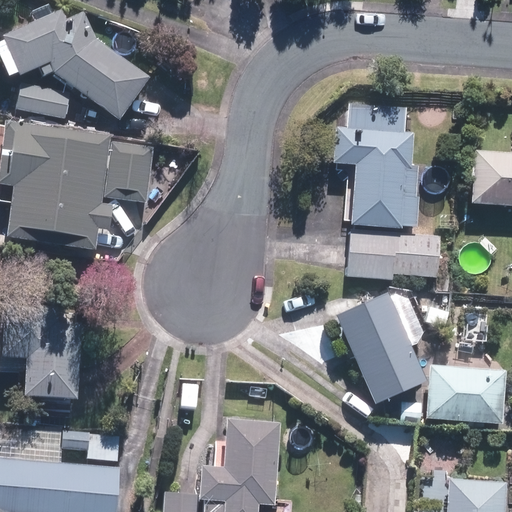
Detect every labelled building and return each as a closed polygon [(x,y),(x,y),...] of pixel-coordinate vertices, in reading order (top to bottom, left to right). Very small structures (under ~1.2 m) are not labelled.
[(145,81),(91,43),(81,18),(60,27),(56,16),(0,39),(0,47),(14,81),(35,72),(39,80),(48,76),(49,78),(114,124),(145,81)] [(343,130),(331,130),(328,163),(351,165),(347,225),(410,229),(412,199),(409,199),(411,168),(405,168),(407,135),(397,134),(398,110),(344,107),(343,130)] [(105,139),(0,126),(0,127),(0,189),(8,190),(2,240),(91,251),(94,232),(103,233),(106,206),(97,204),(105,139)] [(147,150),(109,146),(102,200),(140,205),(147,150)] [(466,204),(511,207),(511,154),(470,151),(466,204)] [(435,237),(348,231),(345,276),(388,279),(388,274),(432,278),(435,237)] [(381,295),(332,317),(370,404),(419,382),(381,295)] [(70,404),(74,328),(49,326),(50,314),(0,311),(0,362),(19,363),(17,401),(70,404)] [(498,374),(426,369),(423,417),(495,422),(498,374)] [(269,504),(275,424),(223,421),(220,471),(196,469),(194,497),(160,495),(159,511),(193,511),(195,501),(199,501),(197,511),(253,511),(254,503),(269,504)] [(84,450),(83,460),(114,463),(117,436),(56,430),(54,447),(84,450)] [(0,459),(0,511),(109,511),(113,469),(0,459)] [(498,511),(500,482),(445,479),(443,511),(498,511)]
